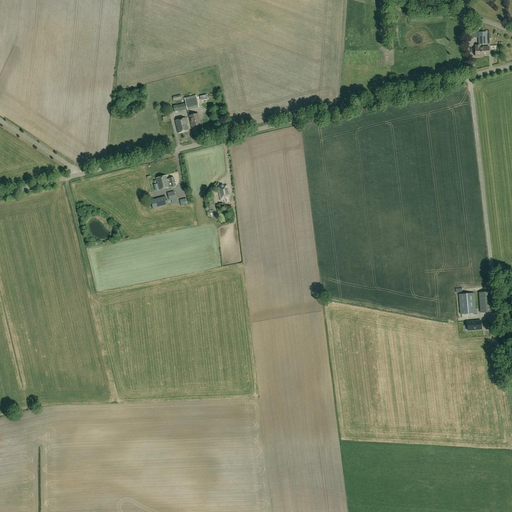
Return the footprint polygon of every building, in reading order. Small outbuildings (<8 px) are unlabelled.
[(479,44),(487,44),(486,32),(478,32),(479,44)] [(489,47),(482,47),(480,47),(480,45),(475,45),(476,47),(475,47),(475,56),(481,56),(481,55),(489,55),(489,47)] [(186,101),(188,109),(200,106),(198,98),(186,101)] [(198,114),(190,116),(192,126),(200,125),(198,114)] [(175,121),(178,134),(189,131),(186,118),(175,121)] [(167,179),(166,176),(157,178),(160,190),(172,187),(172,188),(176,187),(175,186),(176,186),(174,178),(167,179)] [(226,197),(226,199),(227,202),(230,202),(226,185),(224,185),(224,187),(221,188),(221,186),(218,186),(220,200),(223,200),(223,198),(226,197)] [(174,191),(168,193),(169,200),(173,200),(173,201),(177,200),(174,191)] [(153,208),(168,205),(166,196),(151,200),(153,208)] [(491,291),(479,292),(481,312),(493,311),(491,291)] [(459,294),(461,314),(474,313),(474,315),(477,314),(477,313),(476,313),(474,293),(459,294)] [(481,329),(481,321),(467,322),(468,330),(481,329)]
